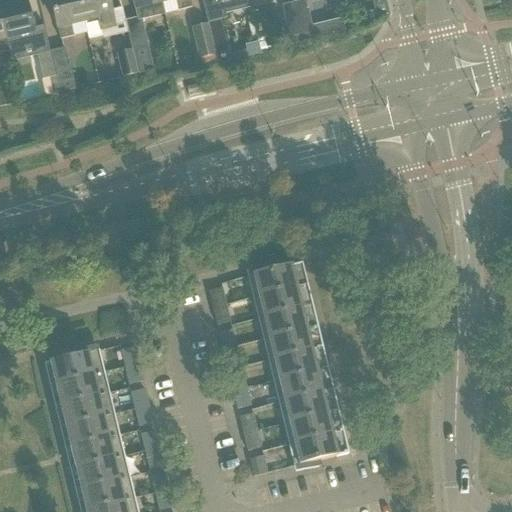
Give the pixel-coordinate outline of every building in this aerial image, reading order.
[(70,26),(83,23),(77,0),(50,0),(60,41),(73,38),(70,26)] [(125,22),(113,25),(107,0),(77,0),(83,23),(87,40),(101,37),(100,32),(114,28),(116,36),(127,34),(128,33),(125,22)] [(160,0),(131,0),(132,3),(136,19),(137,23),(141,22),(151,19),(148,7),(161,4),(160,0)] [(189,0),(160,0),(161,4),(174,1),(177,13),(192,10),(189,0)] [(201,0),(207,24),(208,26),(215,57),(228,54),(217,8),(233,4),(232,0),(201,0)] [(306,0),(293,3),(300,37),(314,33),(306,0)] [(388,14),(384,0),(371,0),(376,17),(388,14)] [(26,3),(0,9),(0,17),(6,42),(6,41),(17,38),(20,50),(37,46),(26,3)] [(300,37),(293,3),(280,6),(288,39),(300,37)] [(6,42),(0,17),(0,108),(6,107),(4,96),(0,96),(0,53),(8,52),(6,42)] [(208,26),(192,30),(196,45),(199,61),(215,57),(208,26)] [(147,48),(131,52),(137,76),(152,73),(153,72),(147,48)] [(64,49),(49,52),(60,95),(76,90),(72,74),(70,66),(68,67),(64,49)] [(49,52),(37,55),(41,74),(47,97),(60,95),(49,52)] [(131,52),(116,55),(118,64),(122,80),(137,76),(131,52)] [(252,277),(248,278),(248,279),(253,278),(258,298),(306,286),(303,274),(301,274),(299,267),(301,266),(301,265),(251,277),(252,277)] [(306,286),(258,298),(263,319),(309,308),(307,300),(309,299),(306,286)] [(222,289),(208,292),(210,301),(224,297),(222,289)] [(226,306),(224,297),(210,301),(212,309),(226,306)] [(228,315),(226,306),(212,309),(215,318),(228,315)] [(309,308),(263,319),(269,340),(317,328),(313,316),(311,316),(309,308)] [(230,323),(228,315),(215,318),(217,327),(230,323)] [(317,328),(269,340),(274,361),(319,350),(317,342),(320,341),(317,328)] [(232,331),(218,334),(220,342),(234,339),(232,331)] [(236,347),(234,339),(220,342),(222,351),(236,347)] [(238,356),(236,347),(222,351),(224,359),(238,356)] [(136,357),(134,349),(122,351),(124,360),(136,357)] [(319,350),(274,361),(279,382),(327,370),(324,358),(321,358),(319,350)] [(104,373),(99,351),(45,364),(47,372),(53,370),(56,385),(104,373)] [(240,364),(238,356),(224,359),(227,367),(240,364)] [(138,365),(136,357),(124,360),(126,369),(138,365)] [(141,374),(138,365),(126,369),(128,377),(141,374)] [(327,370),(279,382),(284,403),(330,392),(328,383),(330,383),(327,370)] [(109,394),(104,373),(56,385),(60,399),(54,401),(55,407),(109,394)] [(242,373),(229,376),(231,384),(244,381),(242,373)] [(143,382),(141,374),(128,377),(130,385),(143,382)] [(246,390),(244,381),(231,384),(233,393),(246,390)] [(147,399),(144,390),(132,393),(134,402),(147,399)] [(248,398),(246,390),(233,393),(235,401),(248,398)] [(330,392),(284,403),(289,424),(337,412),(334,399),(332,400),(330,392)] [(114,415),(109,394),(55,407),(57,414),(63,412),(66,427),(114,415)] [(250,407),(248,398),(235,401),(237,410),(250,407)] [(149,407),(147,399),(134,402),(136,410),(149,407)] [(151,415),(149,407),(136,410),(138,419),(151,415)] [(337,412),(289,424),(294,445),(340,434),(338,425),(340,425),(337,412)] [(252,414),(239,418),(241,426),(254,423),(252,414)] [(119,436),(114,415),(66,427),(70,442),(64,443),(65,449),(119,436)] [(153,424),(151,415),(138,419),(140,427),(153,424)] [(256,431),(254,423),(241,426),(243,435),(256,431)] [(258,440),(256,431),(243,435),(245,443),(258,440)] [(157,440),(155,432),(142,435),(144,443),(157,440)] [(299,465),(294,467),(294,468),(298,467),(348,455),(344,441),(342,442),(340,434),(294,445),(299,465)] [(124,457),(119,436),(65,449),(67,455),(73,454),(76,469),(124,457)] [(159,449),(157,440),(144,443),(146,452),(159,449)] [(260,448),(258,440),(245,443),(247,452),(260,448)] [(161,457),(159,449),(146,452),(148,460),(161,457)] [(130,478),(124,457),(76,469),(80,484),(74,485),(76,491),(130,478)] [(163,466),(161,457),(148,460),(150,469),(163,466)] [(263,457),(249,460),(251,469),(265,465),(263,457)] [(267,474),(265,465),(251,469),(253,477),(267,474)] [(167,483),(165,474),(152,477),(154,486),(167,483)] [(135,499),(130,478),(76,491),(77,498),(83,496),(86,511),(135,499)] [(169,491),(167,483),(154,486),(156,494),(169,491)] [(171,499),(169,491),(156,494),(158,502),(171,499)] [(137,511),(135,499),(86,511),(137,511)] [(173,508),(171,499),(158,502),(160,511),(173,508)]
